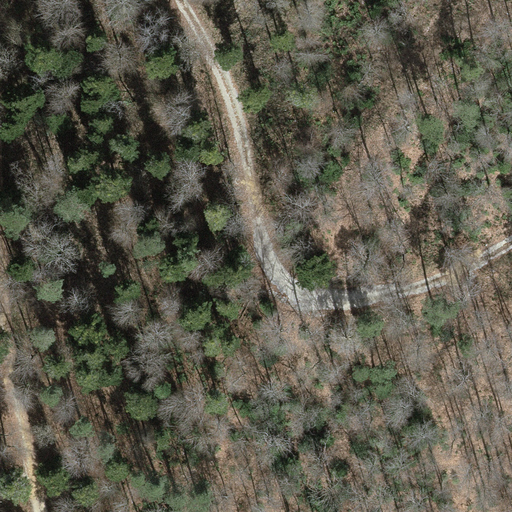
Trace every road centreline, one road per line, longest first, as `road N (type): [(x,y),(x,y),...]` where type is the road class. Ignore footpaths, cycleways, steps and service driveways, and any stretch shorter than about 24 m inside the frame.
road 1 (track): [(511,238),(462,271),(347,301),(294,297),(271,262),(213,60),(172,0)]
road 2 (track): [(0,236),(41,511)]
